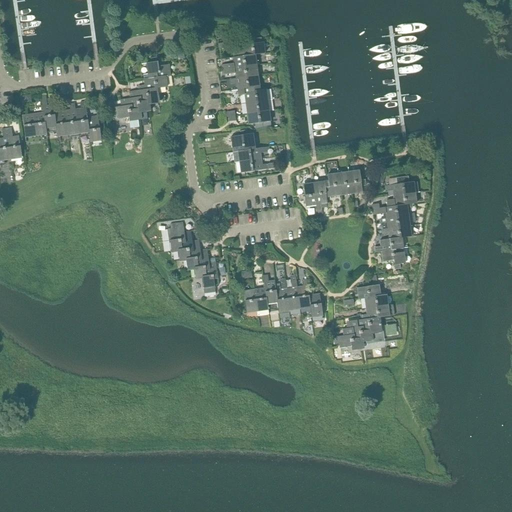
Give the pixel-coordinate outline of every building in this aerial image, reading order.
[(247,45),(241,46),(242,57),(255,55),(265,53),(263,43),(261,43),(261,39),(253,40),(246,41),(247,45)] [(242,57),(232,58),(233,64),(234,69),(256,65),(255,56),(255,55),(242,57)] [(151,63),(146,64),(147,75),(170,72),(169,65),(158,67),(157,62),(156,58),(151,59),(151,63)] [(228,65),(220,66),(222,75),(235,74),(235,79),(258,76),(256,65),(234,69),(228,69),(228,65)] [(147,75),(142,76),(143,80),(144,86),(166,83),(166,77),(170,77),(170,72),(147,75)] [(235,79),(229,80),(230,85),(236,84),(237,90),(260,87),(258,76),(235,79)] [(139,91),(128,93),(129,99),(138,98),(139,103),(149,101),(149,106),(159,104),(158,93),(157,89),(167,88),(166,83),(144,86),(138,87),(139,91)] [(260,87),(237,90),(238,96),(244,95),(245,104),(268,101),(266,90),(260,91),(260,87)] [(21,97),(22,104),(32,103),(31,96),(21,97)] [(129,99),(119,101),(120,107),(129,106),(130,111),(140,109),(141,113),(146,113),(150,112),(149,106),(149,101),(139,103),(138,98),(129,99)] [(46,100),(42,101),(44,114),(46,130),(55,128),(54,115),(53,106),(47,106),(46,100)] [(268,101),(245,104),(246,110),(247,118),(270,115),(269,107),(268,101)] [(80,109),(75,110),(79,135),(89,133),(87,121),(85,103),(80,103),(80,109)] [(70,110),(64,111),(68,136),(79,135),(75,110),(74,104),(69,105),(70,110)] [(120,107),(111,109),(112,116),(116,115),(117,120),(129,118),(130,129),(139,128),(138,121),(147,120),(146,113),(141,113),(140,109),(130,111),(129,106),(120,107)] [(60,114),(54,115),(55,128),(57,138),(68,136),(64,111),(64,108),(59,109),(60,114)] [(33,115),(22,117),(23,126),(25,139),(36,137),(47,136),(46,130),(44,114),(33,115)] [(270,115),(247,118),(248,125),(254,124),(255,129),(261,128),(267,127),(267,123),(271,122),(270,115)] [(98,119),(87,121),(89,133),(91,143),(101,142),(100,132),(104,131),(103,125),(99,126),(98,119)] [(12,131),(7,132),(11,161),(21,159),(18,136),(13,137),(12,131)] [(242,140),(231,142),(232,152),(255,149),(255,146),(253,134),(247,135),(247,131),(241,132),(241,136),(242,140)] [(0,162),(11,161),(7,132),(2,133),(3,139),(0,139),(0,162)] [(255,149),(232,152),(232,153),(237,152),(238,156),(233,157),(234,163),(238,163),(261,160),(260,154),(269,152),(268,147),(255,149)] [(261,160),(238,163),(240,174),(271,169),(274,169),(273,164),(271,164),(262,165),(261,160)] [(359,171),(348,172),(351,195),(362,193),(361,187),(361,181),(359,171)] [(347,172),(337,174),(340,196),(350,195),(351,195),(348,172),(347,172)] [(327,181),(324,182),(326,198),(338,197),(340,196),(337,174),(335,174),(327,175),(327,181)] [(397,185),(385,186),(385,192),(392,191),(392,193),(393,197),(415,194),(414,183),(409,183),(408,177),(396,179),(397,185)] [(324,182),(312,183),(315,206),(316,212),(322,211),(321,205),(327,204),(326,198),(324,182)] [(304,195),(299,196),(300,202),(304,201),(305,207),(315,206),(312,183),(302,185),(304,195)] [(415,194),(393,197),(393,200),(394,207),(407,206),(417,204),(415,194)] [(378,204),(371,205),(372,216),(385,214),(386,219),(380,219),(380,225),(386,224),(387,229),(410,226),(408,215),(407,206),(394,207),(379,209),(378,204)] [(170,229),(167,230),(169,241),(171,254),(177,253),(181,252),(180,242),(185,241),(184,233),(182,223),(175,224),(170,225),(170,229)] [(387,229),(381,230),(382,235),(387,234),(388,240),(402,238),(411,236),(410,226),(387,229)] [(181,252),(177,253),(179,263),(185,262),(189,261),(188,251),(193,250),(192,242),(190,232),(184,233),(185,241),(180,242),(181,252)] [(379,247),(373,248),(374,253),(380,252),(395,250),(403,249),(402,238),(388,240),(379,241),(379,247)] [(189,261),(185,262),(187,272),(194,271),(197,270),(196,260),(201,259),(200,251),(199,241),(192,242),(193,250),(188,251),(189,261)] [(197,270),(194,271),(195,281),(202,280),(205,279),(204,269),(209,268),(208,259),(207,250),(200,251),(201,259),(196,260),(197,270)] [(395,250),(380,252),(382,263),(392,261),(393,266),(394,266),(394,270),(400,269),(400,265),(405,264),(404,253),(395,254),(395,250)] [(205,279),(202,280),(203,294),(215,292),(213,280),(218,280),(214,258),(208,259),(209,268),(204,269),(205,279)] [(252,279),(251,271),(242,271),(242,279),(252,279)] [(267,276),(262,277),(264,288),(266,305),(277,304),(275,291),(274,281),(268,282),(267,276)] [(291,288),(287,289),(289,312),(300,310),(297,288),(296,278),(290,279),(291,288)] [(281,290),(275,291),(277,304),(278,313),(289,312),(287,289),(285,279),(280,280),(281,290)] [(302,287),(297,288),(300,310),(310,309),(308,296),(307,280),(301,281),(302,287)] [(363,288),(356,289),(358,299),(364,298),(380,296),(379,286),(369,287),(368,283),(362,283),(363,288)] [(264,288),(253,290),(256,312),(267,311),(266,305),(264,288)] [(253,290),(243,292),(246,314),(256,312),(253,290)] [(319,294),(308,296),(310,309),(311,318),(312,318),(312,323),(322,321),(321,317),(322,317),(321,306),(325,306),(325,300),(320,301),(319,294)] [(380,296),(364,298),(365,309),(388,306),(386,295),(380,296)] [(366,315),(360,316),(360,321),(380,318),(389,317),(394,316),(393,305),(388,306),(365,309),(366,315)] [(360,321),(351,322),(352,328),(360,327),(361,332),(367,331),(367,335),(372,335),(382,333),(380,322),(380,318),(360,321)] [(352,328),(342,330),(342,336),(351,335),(352,340),(358,340),(358,343),(363,343),(373,341),(372,335),(367,335),(367,331),(361,332),(360,327),(352,328)] [(342,336),(335,337),(336,344),(338,344),(338,348),(351,347),(351,351),(364,349),(363,343),(358,343),(358,340),(352,340),(351,335),(342,336)]
